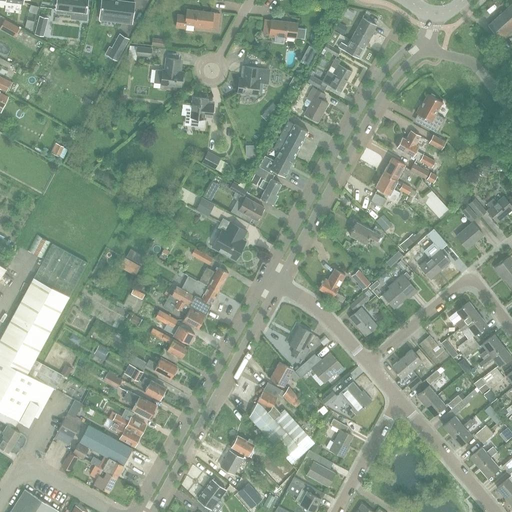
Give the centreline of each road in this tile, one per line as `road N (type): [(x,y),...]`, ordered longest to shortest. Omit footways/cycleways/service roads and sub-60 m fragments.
road 1 (tertiary): [(417,39),(367,93),(266,278)]
road 2 (tertiary): [(276,283),(388,83),(428,47)]
road 3 (tertiary): [(266,278),(137,511)]
road 4 (tertiary): [(151,511),(276,283)]
road 5 (residential): [(511,320),(471,279),(369,363)]
road 6 (residential): [(495,511),(400,400)]
road 7 (residential): [(0,499),(15,474),(32,469),(109,511)]
road 8 (residential): [(338,511),(400,400)]
road 9 (residential): [(369,363),(335,323),(276,283)]
